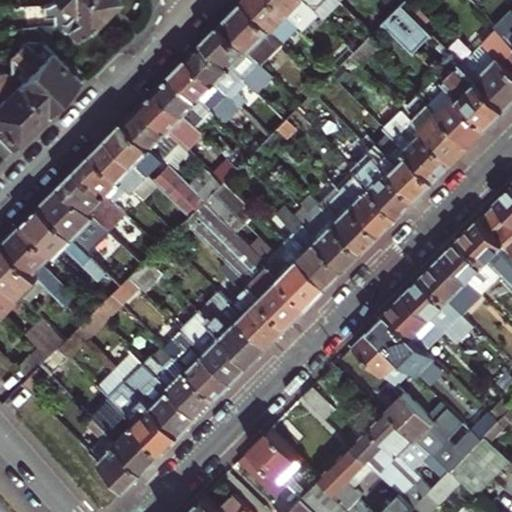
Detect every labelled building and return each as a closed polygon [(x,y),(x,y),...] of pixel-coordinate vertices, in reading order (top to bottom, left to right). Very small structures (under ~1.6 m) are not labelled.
[(61,0),(56,4),(72,20),(80,12),(91,0),(61,0)] [(83,41),(122,0),(91,0),(80,12),(84,16),(76,24),(84,32),(79,38),(83,41)] [(283,34),(274,25),(249,0),(242,0),(237,6),(228,15),(256,43),(260,40),(270,30),(278,38),(283,34)] [(292,8),(284,0),(249,0),(274,25),(292,8)] [(422,43),(440,25),(414,0),(404,0),(392,13),(422,43)] [(511,8),(503,18),(503,19),(511,27),(511,8)] [(266,54),(256,43),(228,15),(221,22),(212,31),(250,69),(253,66),(266,54)] [(508,49),(511,44),(511,27),(503,19),(490,32),(508,49)] [(76,24),(70,29),(79,38),(84,32),(76,24)] [(260,40),(268,49),(278,38),(270,30),(260,40)] [(250,69),(212,31),(206,37),(197,47),(236,86),(238,84),(242,88),(247,83),(267,104),(276,95),(258,78),(255,74),(258,71),(253,66),(250,69)] [(511,44),(508,49),(490,32),(468,54),(511,100),(511,99),(511,44)] [(21,49),(68,95),(78,85),(84,79),(36,33),(21,49)] [(61,102),(68,95),(21,49),(16,45),(0,48),(0,57),(13,56),(30,74),(22,82),(52,111),(61,102)] [(236,86),(197,47),(190,54),(181,64),(208,91),(219,103),(222,100),(227,95),(236,86)] [(470,66),(465,60),(466,53),(449,71),(458,79),(470,66)] [(506,106),(511,100),(468,54),(466,53),(465,60),(470,66),(458,79),(463,84),(495,117),(506,106)] [(208,91),(181,64),(175,70),(165,79),(193,107),(209,124),(217,117),(200,99),(208,91)] [(184,114),(193,107),(165,79),(158,87),(148,97),(185,134),(188,130),(193,135),(190,138),(194,142),(207,155),(215,147),(184,114)] [(52,111),(22,82),(8,96),(37,126),(46,117),(52,111)] [(488,124),(495,117),(463,84),(445,102),(477,135),(488,124)] [(0,103),(0,116),(6,122),(2,126),(9,133),(4,139),(14,149),(26,137),(37,126),(8,96),(0,103)] [(188,130),(185,134),(148,97),(142,103),(133,113),(170,151),(173,148),(176,152),(174,154),(178,158),(194,142),(190,138),(193,135),(188,130)] [(470,141),(477,135),(445,102),(427,120),(429,122),(459,153),(470,141)] [(302,103),(297,108),(293,112),(284,121),(295,131),(312,113),(302,103)] [(453,159),(459,153),(429,122),(420,131),(399,111),(389,120),(393,124),(403,134),(440,172),(453,159)] [(170,151),(133,113),(126,119),(117,129),(154,167),(170,151)] [(284,121),(277,128),(266,138),(290,162),(307,144),(295,131),(284,121)] [(392,146),(403,134),(393,124),(381,135),(392,146)] [(2,126),(0,128),(0,135),(4,139),(9,133),(2,126)] [(117,129),(111,135),(101,144),(140,184),(144,188),(160,173),(154,167),(117,129)] [(433,178),(440,172),(403,134),(392,146),(381,135),(375,142),(422,190),(433,178)] [(416,196),(422,190),(375,142),(371,146),(378,153),(365,167),(405,207),(416,196)] [(140,184),(101,144),(95,151),(85,161),(119,194),(131,183),(136,189),(140,184)] [(231,173),(245,159),(235,150),(218,166),(228,176),(231,173)] [(196,209),(212,193),(199,181),(178,158),(161,174),(172,185),(196,209)] [(77,169),(68,177),(102,210),(114,223),(131,207),(124,200),(119,194),(85,161),(77,169)] [(228,176),(218,166),(217,164),(199,181),(212,193),(228,176)] [(353,179),(344,170),(339,176),(388,224),(399,213),(405,207),(365,167),(353,179)] [(325,175),(328,179),(317,190),(370,242),(381,230),(388,224),(339,176),(332,168),(325,175)] [(102,210),(68,177),(61,185),(47,199),(80,232),(102,210)] [(511,182),(500,194),(511,205),(511,182)] [(119,194),(124,200),(136,189),(131,183),(119,194)] [(192,213),(196,209),(172,185),(157,200),(180,224),(192,213)] [(363,249),(370,242),(317,190),(309,199),(312,202),(303,211),(352,260),(363,249)] [(212,193),(196,209),(192,213),(243,264),(252,273),(271,253),(212,193)] [(511,205),(500,194),(493,201),(482,212),(511,240),(511,205)] [(113,265),(80,232),(47,199),(40,206),(29,217),(60,247),(62,250),(72,240),(106,273),(113,265)] [(303,229),(316,242),(308,251),(335,277),(346,266),(352,260),(303,211),(300,208),(291,217),(303,229)] [(511,240),(482,212),(476,218),(465,229),(506,269),(511,262),(511,240)] [(60,247),(29,217),(21,225),(10,236),(41,266),(49,258),(60,247)] [(135,270),(148,257),(119,228),(106,240),(135,270)] [(308,251),(316,242),(303,229),(295,237),(308,251)] [(506,269),(465,229),(459,235),(447,247),(490,289),(508,271),(506,269)] [(41,266),(10,236),(4,242),(0,246),(0,261),(25,288),(44,269),(41,266)] [(325,286),(335,277),(308,251),(295,237),(275,257),(314,297),(325,286)] [(469,310),(490,289),(447,247),(444,250),(439,255),(426,268),(469,310)] [(148,257),(135,270),(145,280),(163,262),(153,251),(148,257)] [(314,297),(275,257),(256,277),(295,316),(307,304),(314,297)] [(79,288),(49,258),(41,266),(44,269),(71,296),(79,288)] [(29,291),(25,288),(0,261),(0,296),(12,309),(29,291)] [(288,323),(295,316),(256,277),(252,273),(243,264),(236,271),(250,285),(238,297),(276,335),(288,323)] [(452,327),(469,310),(426,268),(420,274),(409,285),(452,327)] [(126,279),(117,288),(127,298),(145,280),(135,270),(126,279)] [(452,327),(409,285),(404,290),(392,302),(424,335),(434,345),(452,327)] [(109,296),(100,305),(110,315),(127,298),(117,288),(109,296)] [(220,311),(216,306),(212,311),(256,355),(270,341),(276,335),(238,297),(236,295),(220,311)] [(406,353),(424,335),(392,302),(387,308),(380,315),(374,321),(406,353)] [(206,304),(188,322),(199,333),(239,373),(251,361),(256,355),(212,311),(206,304)] [(90,315),(82,324),(92,334),(110,315),(100,305),(90,315)] [(64,341),(71,334),(51,313),(38,326),(59,347),(64,341)] [(417,364),(406,353),(374,321),(367,328),(360,335),(403,379),(417,364)] [(71,334),(64,341),(74,351),(78,354),(95,337),(92,334),(82,324),(71,334)] [(233,378),(239,373),(199,333),(180,352),(220,392),(233,378)] [(157,352),(165,360),(176,348),(169,340),(157,352)] [(74,351),(64,341),(59,347),(47,359),(56,369),(74,351)] [(194,417),(203,409),(147,353),(138,344),(120,362),(185,426),(194,417)] [(147,353),(203,409),(211,400),(220,392),(180,352),(176,348),(165,360),(157,352),(153,348),(147,353)] [(56,369),(47,359),(29,377),(42,390),(60,372),(56,369)] [(103,379),(125,402),(167,444),(177,434),(185,426),(120,362),(103,379)] [(327,412),(345,394),(323,372),(315,379),(304,390),(327,412)] [(420,434),(452,465),(460,457),(484,432),(475,423),(461,437),(455,431),(469,417),(453,401),(438,414),(409,384),(400,393),(390,403),(420,434)] [(511,386),(493,404),(503,414),(511,403),(511,386)] [(160,451),(167,444),(125,402),(117,409),(107,399),(96,409),(149,462),(156,455),(160,451)] [(445,473),(452,465),(420,434),(390,403),(383,410),(372,421),(402,451),(405,448),(412,454),(422,464),(429,457),(445,473)] [(487,430),(494,436),(511,418),(511,403),(503,414),(487,430)] [(503,414),(493,404),(475,423),(484,432),(487,430),(503,414)] [(142,469),(149,462),(96,409),(90,416),(105,431),(94,443),(131,480),(142,469)] [(372,421),(354,439),(370,455),(377,461),(402,486),(405,489),(417,501),(431,487),(435,482),(423,470),(426,468),(422,464),(412,454),(405,448),(402,451),(372,421)] [(255,440),(285,471),(304,453),(273,422),(266,428),(255,440)] [(511,453),(494,436),(487,430),(484,432),(460,457),(452,465),(479,491),(497,472),(511,456),(511,453)] [(337,456),(322,471),(323,472),(337,487),(362,511),(406,511),(412,506),(417,501),(405,489),(402,486),(393,496),(389,493),(385,497),(389,501),(379,511),(361,493),(365,489),(357,481),(350,475),(370,455),(354,439),(337,456)] [(285,471),(255,440),(248,446),(243,452),(280,491),(292,479),(285,471)] [(350,475),(357,481),(377,461),(370,455),(350,475)] [(362,511),(337,487),(323,472),(304,491),(324,511),(362,511)] [(233,511),(223,501),(209,486),(201,494),(191,504),(198,511),(233,511)] [(260,511),(237,487),(232,492),(223,501),(233,511),(260,511)] [(427,511),(442,497),(431,487),(417,501),(412,506),(419,511),(427,511)] [(324,511),(304,491),(282,511),(324,511)]
